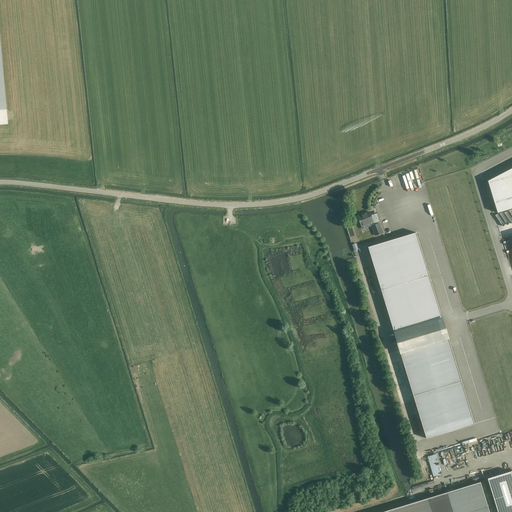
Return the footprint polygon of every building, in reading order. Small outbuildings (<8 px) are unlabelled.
[(511,169),(498,177),(489,181),(492,191),(498,212),(497,212),(498,213),(511,208),(511,169)] [(358,217),(361,226),(363,230),(371,226),(375,236),(383,233),(380,223),(374,225),(369,212),(365,213),(365,214),(358,217)] [(417,326),(442,319),(416,233),(368,247),(395,333),(417,326)] [(422,325),(395,333),(427,439),(475,424),(448,338),(428,344),(425,337),(428,336),(427,332),(424,333),(422,325)] [(440,477),(439,475),(442,474),(436,453),(427,456),(434,479),(440,477)] [(497,511),(511,511),(511,474),(511,471),(488,478),(497,511)] [(489,511),(480,482),(382,511),(489,511)]
